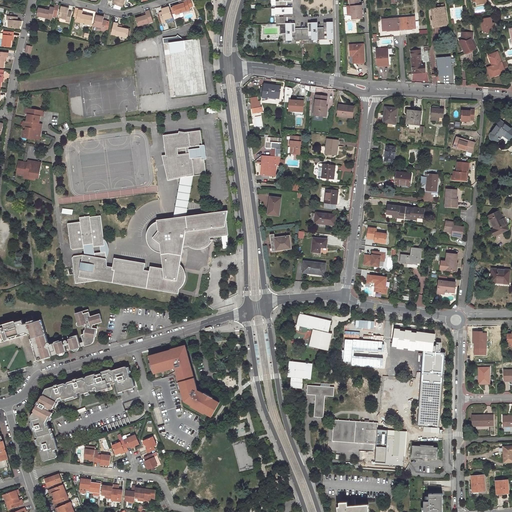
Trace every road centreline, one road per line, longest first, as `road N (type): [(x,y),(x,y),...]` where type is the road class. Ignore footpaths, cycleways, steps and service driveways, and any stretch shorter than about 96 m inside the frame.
road 1 (residential): [(6,403),(44,373),(247,310)]
road 2 (unclassified): [(221,65),(247,310)]
road 3 (unclassified): [(266,303),(235,65)]
road 4 (unclassified): [(319,511),(282,411),(266,303)]
road 5 (unclassified): [(247,310),(260,397),(305,511)]
road 6 (residential): [(344,296),(370,88)]
road 7 (residential): [(188,511),(175,507),(161,479),(71,467),(27,477)]
road 8 (residential): [(459,312),(477,181)]
